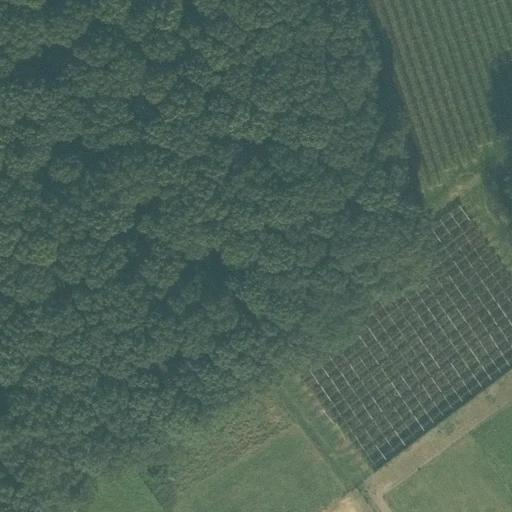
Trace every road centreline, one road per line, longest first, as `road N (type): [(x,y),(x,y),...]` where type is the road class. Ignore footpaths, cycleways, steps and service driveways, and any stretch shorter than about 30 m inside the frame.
road 1 (track): [(511,148),(459,183),(423,240),(274,341)]
road 2 (track): [(423,240),(346,0)]
